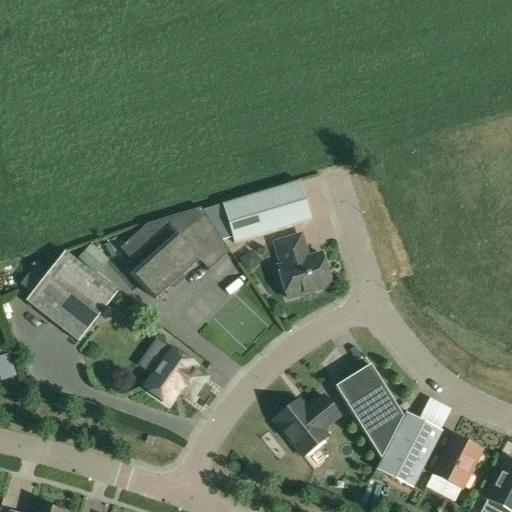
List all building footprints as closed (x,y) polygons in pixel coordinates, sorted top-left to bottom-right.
[(299,182),(222,205),(234,244),(311,220),(299,182)] [(208,271),(229,252),(201,208),(147,224),(120,249),(140,271),(134,277),(155,300),(199,261),(208,271)] [(282,267),(278,268),(287,299),(331,286),(321,255),(305,260),(302,251),(305,250),(300,236),(275,244),(282,267)] [(25,303),(78,343),(116,294),(65,253),(25,303)] [(156,366),(170,341),(159,335),(145,360),(156,366)] [(171,349),(144,388),(168,405),(178,391),(190,400),(206,378),(194,369),(196,366),(171,349)] [(370,365),(335,387),(381,460),(403,417),(370,365)] [(299,400),(273,421),(303,458),(328,437),(323,430),(340,417),(323,396),(313,405),(314,407),(308,412),(299,400)] [(376,471),(412,489),(441,432),(405,414),(376,471)] [(481,451),(453,436),(432,475),(461,490),(481,451)] [(511,511),(511,461),(507,459),(486,499),(488,500),(481,511),(509,511),(511,511)]
